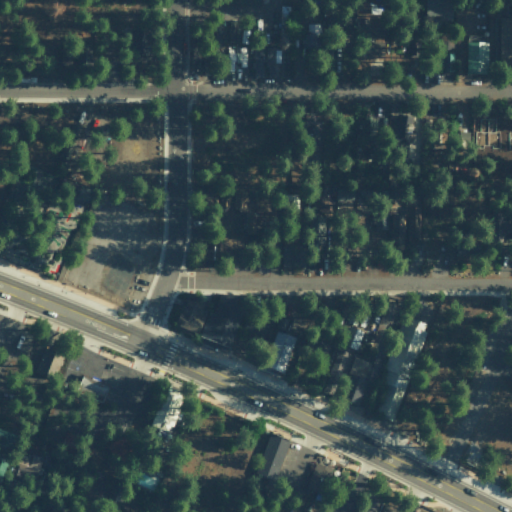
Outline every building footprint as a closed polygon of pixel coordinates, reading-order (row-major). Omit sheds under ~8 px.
[(424,0),(424,17),(450,18),(450,0),(424,0)] [(329,14),(329,32),(349,32),(348,13),(329,14)] [(511,17),(498,17),(499,66),(511,65),(511,17)] [(214,45),(221,45),(222,20),(214,20),(214,45)] [(304,45),(320,45),(320,24),(305,23),(304,45)] [(142,28),(128,29),(129,56),(143,55),(142,28)] [(438,49),(448,49),(449,32),(439,32),(438,49)] [(383,40),(365,41),(365,61),(384,61),(383,40)] [(465,73),(486,74),(486,42),(466,41),(465,73)] [(226,48),(227,71),(235,70),(235,67),(245,67),(245,47),(226,48)] [(273,47),(266,47),(266,76),(274,75),(273,47)] [(439,71),(452,71),(453,53),(440,53),(439,71)] [(261,63),(253,63),(252,76),(260,76),(261,63)] [(391,159),(406,160),(409,131),(406,131),(408,114),(395,113),(391,159)] [(302,119),(303,144),(320,144),(319,118),(302,119)] [(80,153),(91,131),(73,122),(62,145),(80,153)] [(470,131),(458,131),(458,150),(470,150),(470,131)] [(90,184),(58,180),(56,199),(88,203),(90,184)] [(335,200),(351,201),(352,188),(336,187),(335,200)] [(204,189),(200,203),(212,207),(217,193),(204,189)] [(245,191),(233,190),(232,207),(244,208),(245,191)] [(420,207),(406,207),(406,239),(419,239),(420,207)] [(511,218),(501,219),(501,208),(491,207),(491,237),(511,237),(511,218)] [(386,213),(374,214),(374,230),(387,229),(386,213)] [(388,244),(402,245),(403,215),(390,214),(388,244)] [(308,232),(316,232),(317,218),(308,217),(308,232)] [(224,254),(226,243),(216,242),(215,253),(224,254)] [(281,245),(281,267),(305,267),(305,245),(281,245)] [(207,311),(198,337),(229,348),(244,303),(219,294),(213,313),(207,311)] [(183,301),(176,327),(198,333),(205,308),(183,301)] [(393,420),(426,324),(404,316),(370,412),(393,420)] [(333,368),(342,370),(348,348),(357,350),(362,330),(343,326),(333,368)] [(294,337),(275,331),(263,368),(282,374),(294,337)] [(330,345),(313,339),(308,353),(324,359),(330,345)] [(35,367),(53,374),(60,356),(43,349),(35,367)] [(365,379),(348,375),(342,402),(358,406),(365,379)] [(107,387),(81,376),(74,392),(101,402),(107,387)] [(169,432),(176,409),(167,406),(168,401),(158,398),(149,427),(169,432)] [(276,474),(288,440),(269,433),(256,467),(276,474)] [(30,465),(44,469),(46,457),(17,450),(13,469),(29,472),(30,465)] [(107,502),(121,503),(122,492),(108,491),(107,502)] [(375,511),(379,501),(367,496),(361,511),(375,511)] [(46,511),(71,511),(72,511),(50,503),(46,511)]
